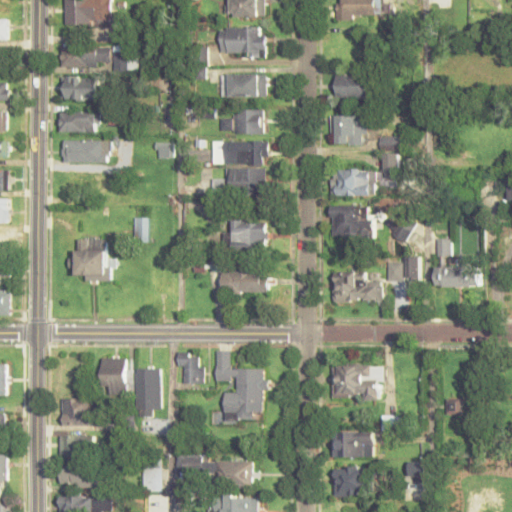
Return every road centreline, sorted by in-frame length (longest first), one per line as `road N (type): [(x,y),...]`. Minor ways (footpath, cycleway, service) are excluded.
road 1 (residential): [(307,511),(305,0)]
road 2 (residential): [(0,335),(511,333)]
road 3 (tertiary): [(36,511),(37,0)]
